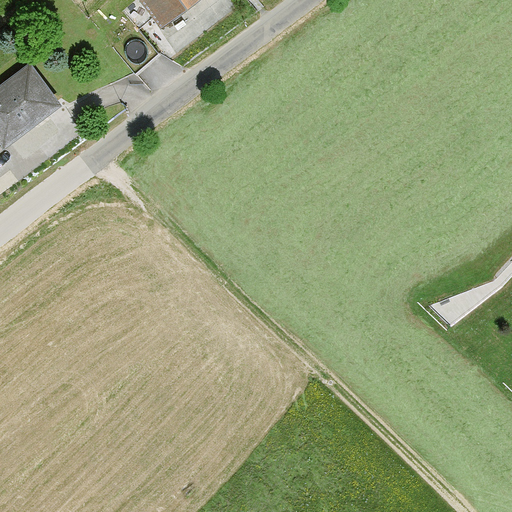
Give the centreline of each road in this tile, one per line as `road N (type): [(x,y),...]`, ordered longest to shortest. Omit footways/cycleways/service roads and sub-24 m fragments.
road 1 (track): [(460,511),(166,240),(93,159)]
road 2 (unclassified): [(0,234),(306,0)]
